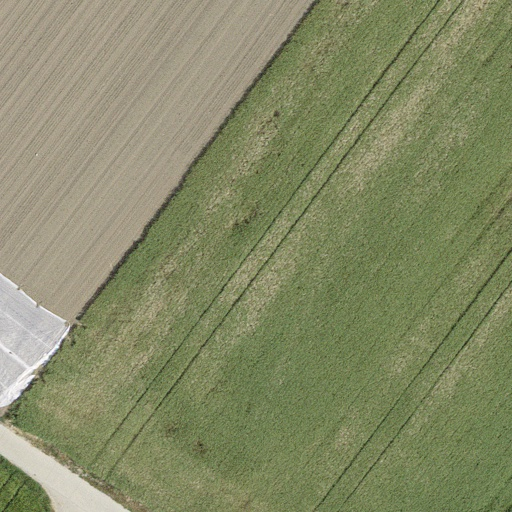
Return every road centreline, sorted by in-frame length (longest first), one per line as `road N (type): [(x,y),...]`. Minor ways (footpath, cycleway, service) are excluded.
road 1 (motorway): [(511,84),(0,288)]
road 2 (motorway): [(344,511),(511,439)]
road 3 (track): [(108,511),(0,438)]
